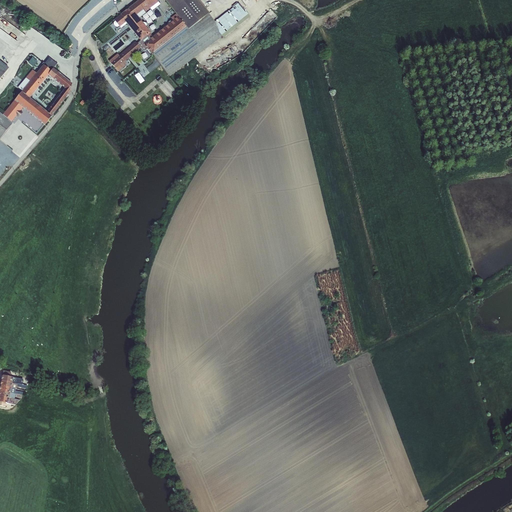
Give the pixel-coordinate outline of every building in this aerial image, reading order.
[(165,0),(178,16),(152,36),(150,33),(141,40),(137,43),(123,55),(112,65),(107,69),(130,96),(146,81),(128,60),(127,59),(141,48),(142,49),(147,49),(153,56),(169,76),(222,36),(223,37),(250,16),(239,2),(215,22),(209,14),(209,13),(199,0),(165,0)] [(141,40),(150,33),(136,15),(143,10),(155,0),(138,0),(130,7),(114,20),(119,27),(126,21),(141,40)] [(158,2),(156,0),(155,0),(143,10),(145,12),(158,2)] [(0,17),(0,26),(9,33),(13,26),(0,17)] [(123,55),(137,43),(135,41),(119,55),(123,55)] [(123,55),(119,55),(117,53),(108,61),(112,65),(123,55)] [(32,56),(27,62),(33,67),(38,61),(32,56)] [(54,67),(48,62),(44,66),(51,71),(53,68),(54,67)] [(30,81),(21,91),(29,98),(29,97),(48,74),(51,71),(44,66),(43,65),(37,73),(30,81)] [(0,78),(8,68),(7,66),(0,74),(0,78)] [(0,111),(0,138),(12,123),(32,139),(44,124),(45,125),(52,116),(69,94),(72,84),(59,72),(58,73),(53,68),(51,71),(48,74),(54,78),(53,79),(65,89),(47,112),(29,97),(29,98),(21,91),(3,114),(0,111)] [(26,78),(30,81),(37,73),(33,70),(26,78)] [(30,81),(26,78),(17,87),(21,91),(30,81)] [(25,380),(13,377),(12,382),(27,386),(29,381),(25,380)] [(0,396),(9,398),(10,393),(0,390),(0,396)]
